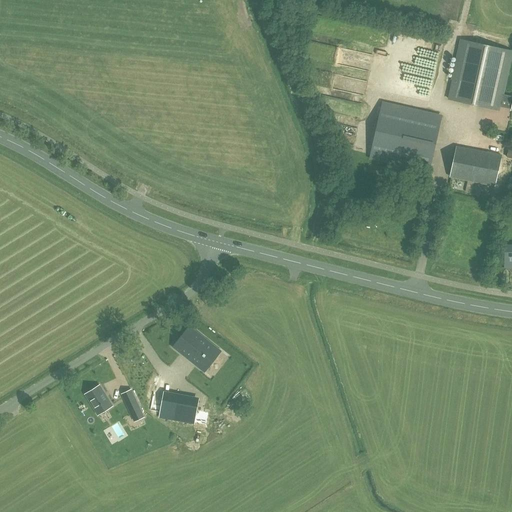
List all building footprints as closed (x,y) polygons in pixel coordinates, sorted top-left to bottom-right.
[(499,111),(511,53),(511,51),(462,40),(448,100),(499,111)] [(433,95),(434,86),(407,83),(407,92),(433,95)] [(441,116),(383,103),(374,139),(371,156),(370,158),(428,172),(429,172),(441,116)] [(495,186),(502,155),(457,147),(450,176),(495,186)] [(189,326),(173,346),(189,359),(205,339),(189,326)] [(205,339),(189,359),(198,366),(205,372),(221,351),(205,339)] [(99,386),(86,394),(98,414),(112,406),(99,386)] [(159,417),(194,424),(198,401),(164,394),(159,417)] [(135,399),(126,403),(131,414),(140,410),(135,399)] [(176,425),(163,441),(191,466),(205,450),(176,425)]
